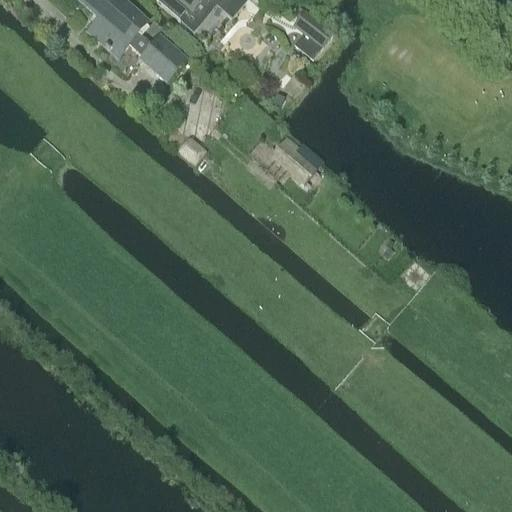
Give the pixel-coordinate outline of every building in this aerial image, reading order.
[(167,86),(186,65),(158,41),(159,40),(146,29),(112,0),(82,0),(81,2),(102,21),(88,36),(117,62),(128,50),(141,61),(140,62),(167,86)] [(149,0),(179,25),(192,36),(216,8),(232,21),(245,5),(239,0),(149,0)] [(300,22),(293,30),(300,35),(303,38),(294,49),(312,64),(321,52),(333,39),(305,15),(300,22)] [(269,159),(289,177),(303,190),(317,175),(294,155),(297,150),(285,140),(269,159)] [(206,157),(205,156),(206,155),(190,141),(188,143),(187,142),(178,153),(178,154),(178,155),(195,170),(206,157)]
